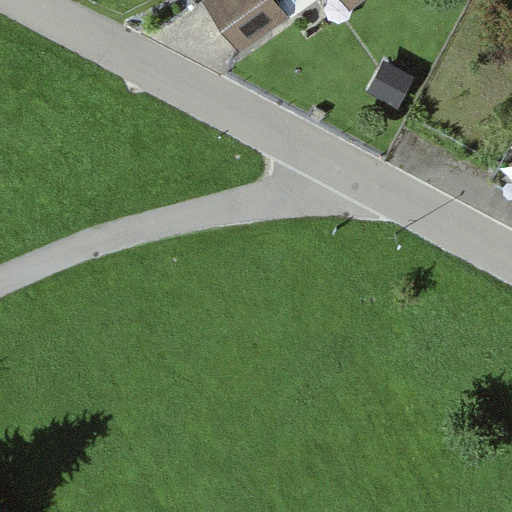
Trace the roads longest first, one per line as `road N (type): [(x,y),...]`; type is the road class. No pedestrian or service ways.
road 1 (unclassified): [(0,284),(95,243),(296,196),(342,169)]
road 2 (tertiary): [(21,0),(342,169)]
road 3 (tertiary): [(342,169),(511,259)]
